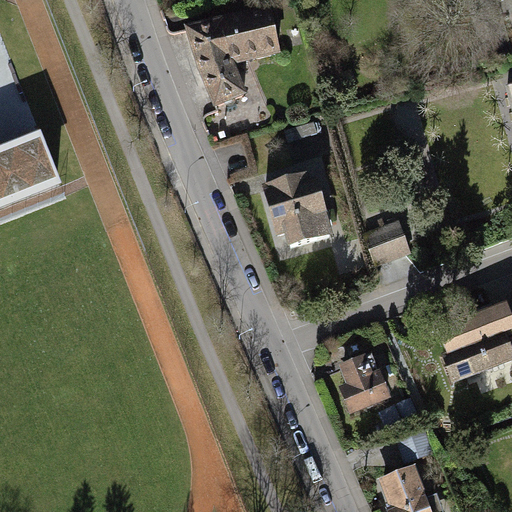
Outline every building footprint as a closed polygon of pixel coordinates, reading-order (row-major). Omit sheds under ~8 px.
[(220,24),(230,65),(242,62),(257,59),(277,54),(267,13),(220,24)] [(230,65),(220,24),(216,25),(188,32),(198,70),(214,107),(241,93),(230,65)] [(314,124),(283,132),(287,144),(317,135),(314,124)] [(0,159),(0,207),(58,185),(42,144),(0,159)] [(281,186),(265,191),(278,237),(286,235),(290,249),(330,238),(316,187),(307,189),(304,181),(297,183),(295,176),(279,180),(280,184),(281,186)] [(399,225),(366,237),(376,265),(391,260),(409,253),(404,238),(399,225)] [(451,357),(445,359),(454,382),(511,359),(511,358),(504,337),(498,339),(489,316),(442,334),(451,357)] [(370,358),(343,369),(351,387),(343,390),(353,413),(387,399),(370,358)] [(413,411),(404,415),(408,425),(418,420),(413,411)] [(423,430),(398,438),(406,463),(431,455),(423,430)] [(428,511),(412,471),(382,482),(393,511),(428,511)]
